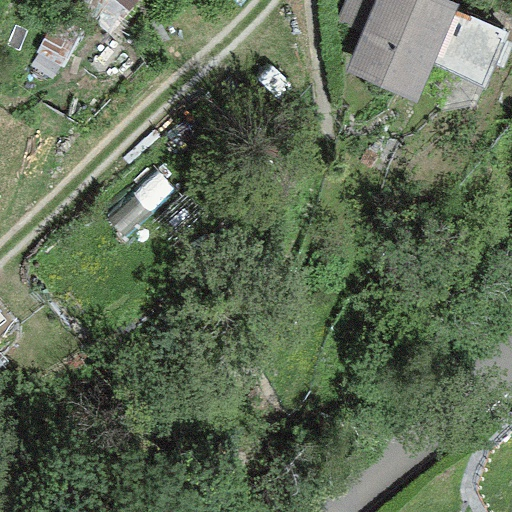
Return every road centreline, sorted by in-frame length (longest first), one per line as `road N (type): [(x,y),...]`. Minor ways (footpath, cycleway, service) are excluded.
road 1 (track): [(266,0),(0,254)]
road 2 (unclassified): [(511,356),(333,511)]
